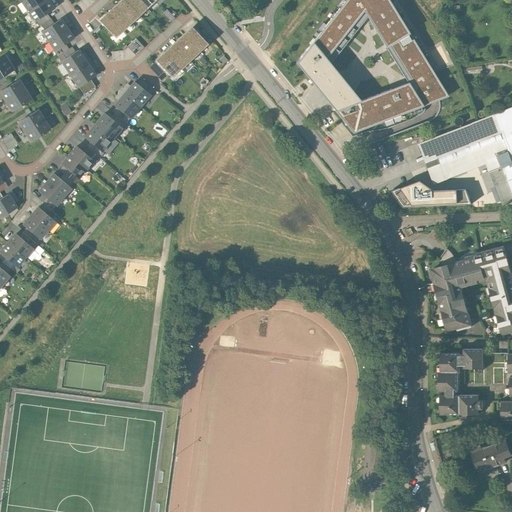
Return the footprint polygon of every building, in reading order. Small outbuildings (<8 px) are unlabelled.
[(28,14),(47,0),(26,0),(21,4),(28,14)] [(34,23),(55,9),(48,0),(47,0),(28,14),(34,23)] [(130,23),(138,16),(124,0),(121,0),(115,6),(130,23)] [(124,0),(138,16),(147,9),(139,0),(124,0)] [(155,2),(153,0),(139,0),(147,9),(155,2)] [(315,0),(306,0),(295,17),(303,23),(318,2),(315,0)] [(347,0),(297,65),(325,98),(354,133),(449,97),(389,0),(347,0)] [(458,5),(447,6),(447,14),(461,13),(461,10),(459,11),(458,5)] [(123,30),(130,23),(115,6),(107,13),(123,30)] [(123,30),(107,13),(99,20),(114,38),(123,30)] [(276,45),(283,38),(286,40),(301,23),(294,16),(271,41),(276,45)] [(48,42),(68,29),(61,19),(42,33),(48,42)] [(195,25),(185,33),(202,51),(211,42),(195,25)] [(55,52),(75,38),(68,29),(48,42),(55,52)] [(202,51),(185,33),(176,42),(192,60),(202,51)] [(136,54),(144,46),(136,38),(128,46),(136,54)] [(182,69),(192,60),(176,42),(166,51),(182,69)] [(70,76),(88,63),(79,49),(61,62),(70,76)] [(172,78),(182,69),(166,51),(156,60),(172,78)] [(0,78),(14,70),(5,55),(0,58),(0,78)] [(78,88),(97,76),(88,63),(70,76),(78,88)] [(463,69),(463,75),(481,72),(481,66),(463,69)] [(0,91),(0,93),(5,103),(26,90),(20,80),(0,91)] [(125,94),(141,107),(151,95),(136,82),(125,94)] [(5,103),(12,113),(32,100),(26,90),(5,103)] [(125,94),(115,106),(131,119),(141,107),(125,94)] [(511,106),(415,145),(430,185),(485,164),(488,173),(501,168),(511,164),(511,106)] [(17,123),(24,133),(45,120),(38,109),(17,123)] [(98,122),(116,137),(123,128),(106,113),(98,122)] [(24,133),(30,143),(51,129),(45,120),(24,133)] [(98,122),(85,137),(103,152),(116,137),(98,122)] [(11,133),(1,139),(8,149),(17,142),(11,133)] [(408,137),(411,144),(423,140),(421,133),(408,137)] [(94,161),(76,147),(69,156),(86,170),(94,161)] [(86,170),(69,156),(61,165),(79,180),(86,170)] [(511,164),(501,168),(511,195),(511,164)] [(511,195),(501,168),(488,173),(501,206),(511,202),(511,195)] [(71,188),(53,173),(45,183),(63,197),(71,188)] [(63,197),(45,183),(38,191),(56,206),(63,197)] [(0,218),(17,208),(9,194),(0,199),(0,218)] [(56,222),(38,207),(31,216),(48,231),(56,222)] [(48,231),(31,216),(23,225),(40,240),(48,231)] [(33,248),(15,233),(7,243),(25,257),(33,248)] [(25,257),(7,243),(0,251),(0,253),(17,267),(25,257)] [(485,281),(489,295),(511,289),(511,279),(502,245),(477,252),(485,281)] [(441,262),(442,265),(456,261),(454,258),(452,255),(449,252),(446,249),(439,260),(441,262)] [(428,269),(435,295),(460,288),(485,281),(477,252),(473,253),(472,255),(463,257),(461,260),(456,261),(442,265),(428,269)] [(10,276),(0,267),(0,282),(3,285),(10,276)] [(471,327),(460,288),(435,295),(445,332),(455,330),(456,331),(471,327)] [(511,334),(511,289),(489,295),(500,336),(511,333),(511,335),(511,334)] [(440,354),(440,373),(457,373),(459,373),(459,367),(463,367),(463,370),(483,370),(483,354),(483,349),(462,349),(462,354),(440,354)] [(444,392),(444,396),(454,396),(454,393),(457,392),(457,373),(440,373),(438,373),(438,392),(444,392)] [(478,396),(454,396),(444,396),(440,396),(440,416),(478,415),(478,410),(482,410),(482,402),(478,402),(478,396)] [(511,397),(511,402),(501,401),(501,421),(511,421),(511,397)] [(466,445),(478,474),(504,463),(503,459),(511,456),(504,439),(481,448),(477,440),(466,445)] [(387,448),(366,445),(360,489),(363,490),(362,494),(371,495),(371,491),(381,492),(382,484),(390,485),(392,469),(384,468),(387,448)]
